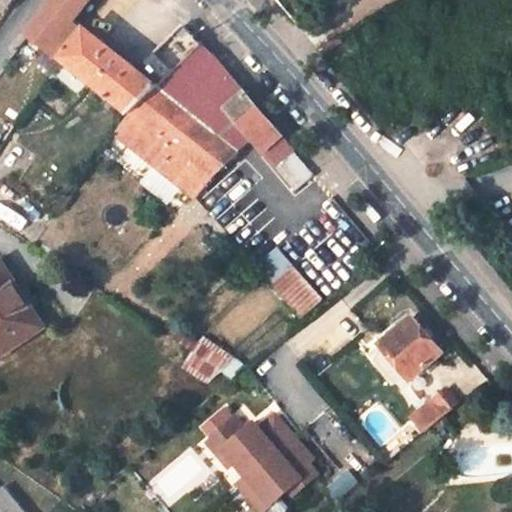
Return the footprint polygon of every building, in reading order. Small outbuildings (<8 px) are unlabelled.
[(0,0),(0,8),(5,12),(13,0),(0,0)] [(77,16),(90,0),(54,0),(31,33),(59,59),(62,55),(136,121),(202,44),(183,23),(139,72),(77,16)] [(249,135),(261,149),(279,135),(221,65),(212,55),(202,44),(136,121),(122,136),(198,199),(249,135)] [(293,189),(311,174),(292,152),(274,167),(293,189)] [(275,247),(252,267),(298,319),(321,299),(275,247)] [(0,352),(40,329),(2,263),(0,264),(0,352)] [(379,343),(412,317),(404,307),(371,335),(379,343)] [(440,353),(412,317),(379,343),(406,376),(408,379),(440,353)] [(227,360),(197,339),(177,372),(203,388),(227,360)] [(406,376),(379,343),(369,359),(386,379),(406,376)] [(446,376),(471,395),(485,376),(460,357),(446,376)] [(454,407),(444,396),(413,421),(424,432),(454,407)] [(233,421),(216,435),(227,447),(223,451),(235,464),(247,478),(239,486),(262,511),(265,511),(290,491),(295,496),(319,475),(309,464),(314,460),(275,416),(256,433),(250,427),(243,433),(233,421)] [(227,447),(216,435),(207,444),(230,469),(235,464),(223,451),(227,447)] [(0,511),(24,511),(4,487),(0,490),(0,511)]
